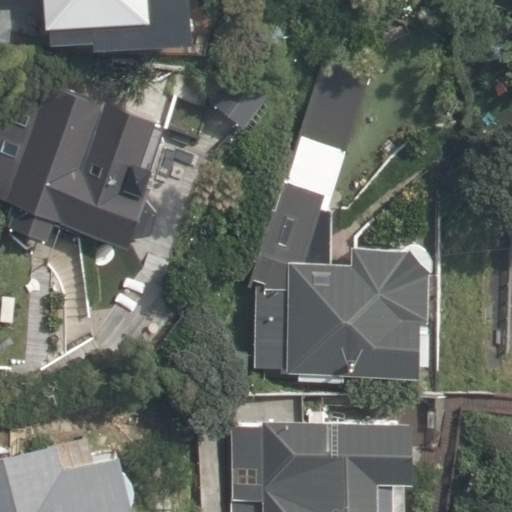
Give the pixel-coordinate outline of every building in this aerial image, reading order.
[(95,34),(96,43),(192,33),(188,0),(44,0),(49,39),(95,34)] [(454,56),(505,57),(506,36),(488,35),(489,14),(454,13),(454,14),(454,56)] [(299,130),(343,144),(365,70),(321,57),(299,130)] [(215,98),(244,120),(265,92),(236,70),(215,98)] [(100,101),(51,81),(40,103),(10,90),(0,116),(0,196),(16,202),(8,223),(50,238),(57,219),(131,244),(133,232),(151,227),(157,205),(146,191),(163,122),(155,119),(157,114),(106,97),(100,101)] [(243,364),(417,373),(419,319),(430,320),(431,257),(411,238),(349,240),(350,255),(330,254),(337,210),(320,206),(328,191),(280,178),(244,286),(243,364)] [(136,337),(149,328),(131,302),(117,311),(136,337)] [(263,509),(262,511),(392,511),(392,477),(414,476),(413,415),(231,419),(233,509),(263,509)] [(0,511),(148,511),(148,509),(135,511),(134,511),(118,445),(69,457),(62,431),(0,446),(0,511)]
